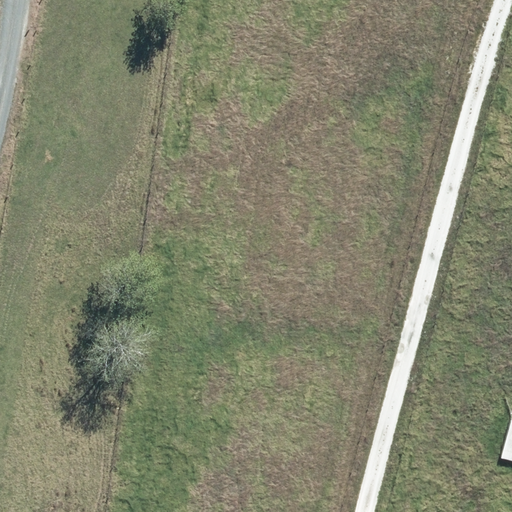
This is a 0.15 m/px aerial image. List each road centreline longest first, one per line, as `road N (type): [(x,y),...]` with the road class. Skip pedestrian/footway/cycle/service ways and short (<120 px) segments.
road 1 (track): [(492,0),(468,50),(363,511)]
road 2 (track): [(0,172),(24,0)]
